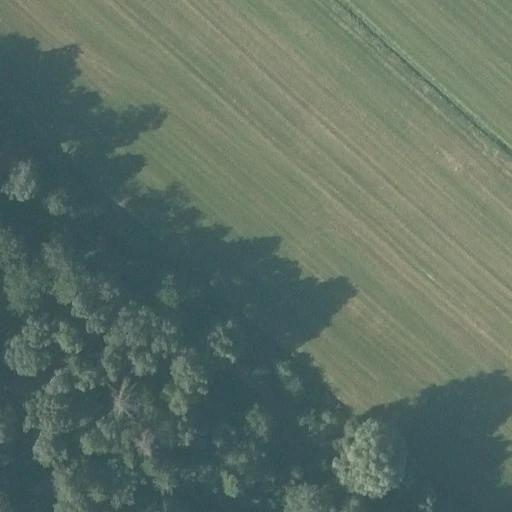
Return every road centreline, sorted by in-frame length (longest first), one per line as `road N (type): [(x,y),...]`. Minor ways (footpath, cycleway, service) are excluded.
road 1 (track): [(0,143),(410,511)]
road 2 (track): [(0,379),(13,511)]
